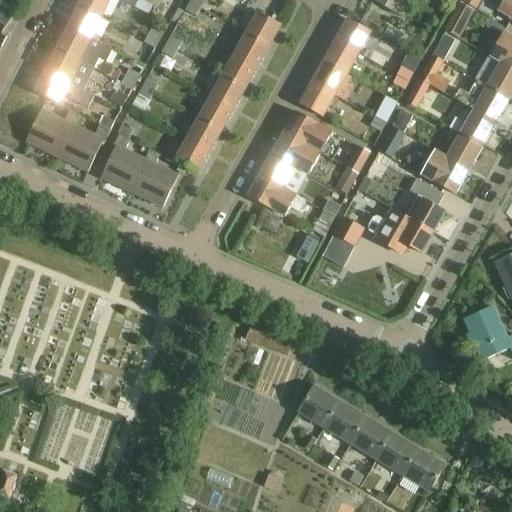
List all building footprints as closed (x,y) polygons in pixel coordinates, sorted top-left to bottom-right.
[(81,0),(78,8),(102,20),(111,0),(81,0)] [(115,0),(135,10),(139,0),(115,0)] [(166,0),(162,9),(174,15),(182,0),(166,0)] [(191,0),(185,12),(196,18),(204,2),(200,0),(191,0)] [(372,0),(372,2),(397,16),(406,0),(372,0)] [(463,0),(461,4),(476,12),(482,0),(463,0)] [(511,0),(503,0),(501,4),(496,13),(510,21),(511,22),(511,0)] [(0,5),(0,26),(6,29),(14,15),(0,5)] [(445,32),(459,40),(474,12),(460,5),(445,32)] [(78,8),(67,29),(91,41),(102,20),(78,8)] [(162,9),(156,21),(168,27),(174,16),(162,9)] [(250,10),(237,33),(269,51),(269,50),(281,28),(250,10)] [(335,44),(358,57),(370,35),(347,22),(335,44)] [(67,29),(56,51),(94,70),(99,61),(106,65),(112,53),(91,42),(91,41),(67,29)] [(148,38),(159,44),(164,36),(153,30),(148,38)] [(237,33),(224,57),(255,74),(257,71),(269,51),(237,33)] [(511,39),(504,35),(490,60),(500,66),(511,72),(511,39)] [(155,52),(159,44),(148,38),(144,46),(155,52)] [(166,47),(176,53),(181,44),(171,38),(166,47)] [(346,78),(358,57),(335,44),(323,64),(346,78)] [(172,61),(176,53),(166,47),(161,55),(172,61)] [(437,47),(432,57),(443,63),(449,54),(437,47)] [(56,51),(45,73),(69,85),(84,92),(94,71),(94,70),(56,51)] [(224,57),(211,81),(242,98),(255,74),(224,57)] [(432,57),(418,82),(442,95),(449,83),(436,76),(443,63),(432,57)] [(490,60),(476,84),(508,102),(511,95),(511,72),(500,66),(490,60)] [(335,98),(346,78),(323,64),(311,85),(335,98)] [(392,85),(404,91),(412,76),(400,69),(392,85)] [(125,80),(136,86),(140,78),(129,72),(125,80)] [(45,73),(34,95),(58,107),(65,93),(71,96),(69,100),(87,110),(94,97),(84,92),(69,85),(45,73)] [(131,94),(136,86),(125,80),(120,88),(131,94)] [(143,90),(153,95),(158,86),(147,81),(143,90)] [(211,81),(198,105),(228,122),(233,113),(242,98),(211,81)] [(419,82),(406,106),(416,111),(428,88),(419,82)] [(459,91),(454,101),(474,112),(473,113),(495,125),(508,102),(476,84),(469,97),(459,91)] [(322,120),(335,98),(311,85),(299,107),(322,120)] [(142,115),(153,95),(143,90),(132,109),(142,115)] [(122,109),(128,98),(115,91),(109,102),(122,109)] [(198,105),(185,129),(214,146),(222,134),(228,122),(198,105)] [(379,109),(373,120),(384,126),(390,116),(379,109)] [(57,159),(77,116),(69,112),(64,123),(41,112),(26,144),(57,159)] [(98,126),(99,127),(110,133),(109,132),(117,117),(108,113),(105,119),(102,118),(98,126)] [(392,128),(403,134),(412,119),(401,113),(392,128)] [(456,120),(450,130),(460,136),(460,137),(482,149),(495,125),(473,113),(466,126),(456,120)] [(295,114),(283,135),(329,161),(335,150),(326,145),(332,135),(295,114)] [(110,133),(99,127),(94,137),(75,128),(80,117),(77,116),(57,159),(88,174),(103,143),(105,144),(110,133)] [(373,120),(369,127),(381,134),(384,126),(373,120)] [(117,136),(119,137),(128,141),(132,132),(122,127),(117,136)] [(185,129),(173,153),(202,169),(210,155),(214,146),(185,129)] [(380,155),(392,162),(406,137),(393,130),(380,155)] [(283,135),(271,157),(294,170),(308,177),(320,157),(329,162),(329,161),(283,135)] [(130,142),(128,141),(119,137),(113,148),(116,149),(101,180),(132,195),(152,153),(149,152),(145,162),(125,152),(130,142)] [(460,137),(447,160),(468,173),(482,149),(460,137)] [(345,170),(356,177),(357,176),(359,177),(370,155),(358,148),(345,170)] [(152,153),(132,195),(162,210),(178,178),(155,167),(160,157),(152,153)] [(436,154),(422,179),(455,197),(468,173),(447,160),(436,154)] [(271,157),(259,177),(283,191),(293,197),(297,189),(287,183),(294,170),(271,157)] [(346,197),(356,177),(345,170),(334,192),(335,191),(346,197)] [(259,177),(247,199),(284,219),(289,210),(298,215),(305,203),(293,197),(283,191),(259,177)] [(364,180),(357,192),(364,196),(371,183),(364,180)] [(402,217),(433,235),(445,214),(436,208),(443,196),(415,180),(407,193),(418,199),(412,209),(407,207),(402,217)] [(327,205),(323,213),(334,220),(338,210),(327,205)] [(261,208),(250,229),(302,256),(313,234),(261,208)] [(433,235),(402,217),(390,210),(383,222),(376,218),(372,219),(367,229),(368,233),(375,237),(373,240),(402,257),(408,248),(421,256),(433,235)] [(323,213),(312,232),(323,238),(334,220),(323,213)] [(333,237),(355,249),(365,231),(343,219),(333,237)] [(334,269),(387,289),(396,267),(343,247),(334,269)] [(511,257),(496,265),(511,299),(511,257)] [(511,336),(506,339),(493,309),(465,322),(483,362),(511,350),(511,352),(511,336)] [(249,318),(245,326),(289,343),(292,335),(249,318)] [(245,342),(287,358),(291,346),(250,331),(245,342)] [(325,431),(341,404),(314,388),(299,414),(324,430),(325,431)] [(351,446),(367,419),(341,404),(325,431),(324,430),(316,443),(325,448),(333,435),(351,446)] [(377,461),(393,435),(367,419),(351,446),(377,461)] [(403,477),(419,450),(393,435),(377,461),(403,477)] [(419,450),(403,477),(429,493),(445,466),(419,450)] [(268,460),(264,473),(276,476),(280,463),(268,460)] [(293,479),(298,467),(285,462),(280,474),(293,479)] [(4,472),(0,482),(0,496),(8,499),(16,476),(4,472)]
